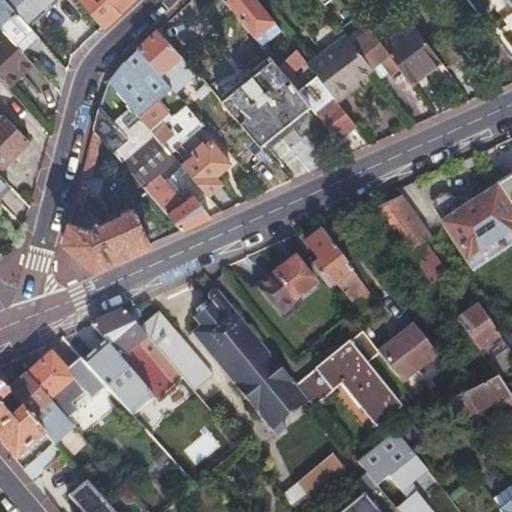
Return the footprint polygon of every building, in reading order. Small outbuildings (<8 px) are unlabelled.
[(4,0),(0,0),(0,27),(3,31),(22,52),(39,37),(29,26),(4,0)] [(4,0),(29,26),(56,0),(4,0)] [(108,0),(77,0),(102,27),(119,11),(108,0)] [(108,0),(119,11),(130,0),(108,0)] [(257,0),(226,0),(225,1),(226,2),(245,25),(249,31),(253,35),(273,19),(257,0)] [(409,81),(438,59),(414,25),(384,47),(394,60),(409,81)] [(158,29),(137,48),(144,56),(149,61),(159,72),(174,88),(195,71),(158,29)] [(385,66),(394,60),(384,47),(375,36),(373,33),(371,29),(352,42),(371,67),(374,65),(376,63),(380,60),(384,65),(385,66)] [(34,65),(22,52),(3,31),(0,33),(0,77),(9,88),(34,65)] [(348,87),(372,68),(371,67),(352,42),(347,35),(308,65),(317,75),(337,101),(351,91),(348,87)] [(259,44),(209,87),(262,146),(309,106),(276,65),(265,51),(261,46),(259,44)] [(144,56),(137,48),(124,61),(131,69),(144,56)] [(337,139),(355,124),(337,101),(317,75),(303,86),(291,72),(304,60),(296,49),(276,65),(309,106),(337,139)] [(131,69),(124,61),(108,76),(106,80),(131,108),(152,132),(185,103),(159,72),(149,61),(144,56),(131,69)] [(379,68),(384,65),(380,60),(376,63),(379,68)] [(185,103),(152,132),(170,152),(203,123),(185,103)] [(114,123),(99,106),(93,131),(101,139),(120,161),(152,132),(131,108),(114,123)] [(0,171),(31,142),(5,115),(3,116),(0,113),(0,171)] [(101,139),(93,131),(81,176),(89,178),(101,139)] [(153,136),(122,163),(181,230),(209,217),(194,196),(183,204),(157,175),(174,160),(153,136)] [(194,153),(181,165),(207,195),(221,182),(215,175),(230,162),(210,139),(204,143),(202,141),(192,150),(194,153)] [(0,193),(10,185),(0,174),(0,193)] [(511,176),(497,186),(511,209),(511,176)] [(511,209),(497,186),(459,210),(450,197),(444,194),(439,195),(435,198),(432,203),(432,208),(441,222),(440,223),(472,271),(511,244),(511,209)] [(86,190),(78,187),(77,190),(75,197),(84,199),(86,190)] [(401,196),(376,208),(430,285),(446,274),(424,242),(430,238),(401,196)] [(91,227),(69,220),(63,242),(95,269),(150,243),(133,205),(119,211),(120,214),(99,222),(93,220),(91,227)] [(311,267),(328,288),(337,281),(345,293),(345,295),(356,310),(371,298),(321,231),(304,243),(318,261),(311,267)] [(281,286),(293,301),(315,284),(293,256),(287,261),(288,263),(272,275),(281,286)] [(278,313),(293,301),(281,286),(272,275),(257,287),(278,313)] [(295,384),(218,291),(213,289),(209,292),(208,296),(212,302),(194,318),(201,326),(192,333),(275,433),(285,425),(280,419),(307,399),(295,384)] [(477,305),(455,320),(480,356),(485,363),(508,348),(499,335),(477,305)] [(371,345),(379,355),(394,375),(430,348),(401,309),(383,322),(385,326),(389,332),(382,337),(371,345)] [(123,310),(91,324),(156,400),(172,385),(180,377),(138,328),(123,310)] [(157,313),(138,328),(180,377),(193,392),(211,377),(157,313)] [(86,326),(60,338),(79,358),(84,365),(104,348),(86,326)] [(378,331),(382,337),(389,332),(385,326),(378,331)] [(511,328),(499,335),(508,348),(511,354),(511,328)] [(361,332),(334,353),(386,419),(401,408),(366,364),(379,355),(371,345),(361,332)] [(430,348),(394,375),(400,383),(435,355),(430,348)] [(485,363),(495,377),(511,364),(511,354),(508,348),(485,363)] [(334,353),(295,384),(307,399),(313,407),(341,385),(375,428),(386,419),(334,353)] [(84,365),(79,358),(65,371),(50,354),(27,376),(52,403),(55,407),(62,415),(65,419),(73,412),(68,405),(83,392),(87,397),(102,384),(84,365)] [(462,374),(473,391),(496,378),(495,377),(485,363),(480,356),(476,359),(481,366),(462,374)] [(23,372),(4,390),(23,411),(32,422),(42,433),(62,415),(55,407),(52,403),(27,376),(23,372)] [(464,394),(447,400),(461,418),(484,407),(509,396),(496,378),(473,391),(464,394)] [(4,390),(0,385),(0,441),(31,479),(43,469),(48,465),(32,447),(45,436),(42,433),(32,422),(23,411),(4,390)] [(511,399),(509,396),(484,407),(488,414),(493,412),(493,410),(511,401),(511,399)] [(130,400),(123,407),(146,434),(154,427),(130,400)] [(154,427),(146,434),(184,476),(204,456),(168,415),(154,427)] [(207,420),(193,433),(202,443),(216,430),(207,420)] [(240,448),(235,442),(230,447),(235,452),(240,448)] [(53,460),(61,454),(57,449),(49,455),(53,460)] [(418,511),(369,452),(358,461),(366,471),(367,473),(375,483),(399,511),(418,511)] [(330,454),(280,494),(294,511),(317,511),(331,500),(321,488),(343,470),(330,454)] [(366,471),(354,481),(360,489),(365,485),(368,489),(375,483),(367,473),(366,471)] [(113,511),(85,481),(70,494),(69,493),(67,494),(82,511),(113,511)] [(380,511),(364,492),(339,511),(380,511)]
